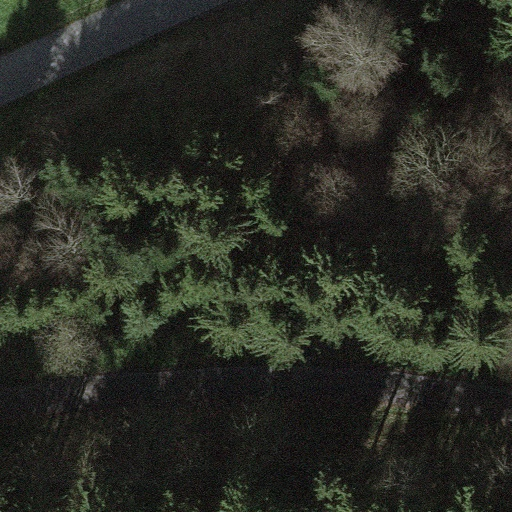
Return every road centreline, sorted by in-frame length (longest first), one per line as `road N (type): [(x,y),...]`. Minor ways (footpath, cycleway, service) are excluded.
road 1 (unclassified): [(0,392),(249,365),(341,366),(511,393)]
road 2 (unclassified): [(0,85),(174,0)]
